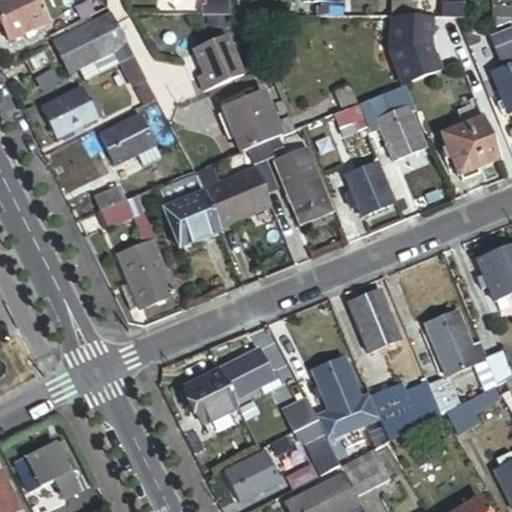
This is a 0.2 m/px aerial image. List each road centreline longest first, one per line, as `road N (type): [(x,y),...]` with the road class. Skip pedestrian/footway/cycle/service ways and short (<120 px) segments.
road 1 (residential): [(511,203),(99,373)]
road 2 (residential): [(99,373),(0,171)]
road 3 (residential): [(169,511),(99,373)]
